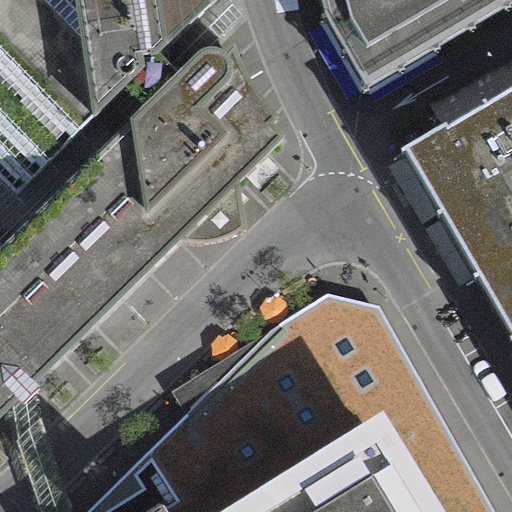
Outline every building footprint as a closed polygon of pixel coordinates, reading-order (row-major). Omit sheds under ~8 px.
[(0,0),(0,26),(54,76),(94,113),(209,0),(0,0)] [(511,0),(331,0),(337,20),(370,83),(511,0)] [(23,234),(0,253),(0,418),(30,391),(289,137),(242,40),(232,52),(219,39),(23,234)] [(511,65),(441,106),(451,124),(413,145),(461,231),(511,320),(511,65)] [(421,511),(370,426),(226,511),(178,511),(157,477),(102,510),(103,511),(421,511)]
